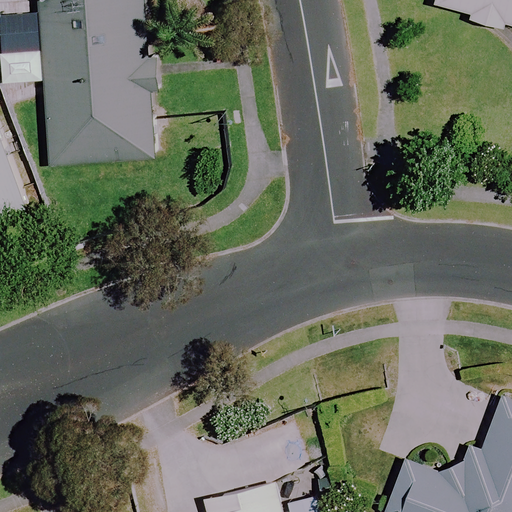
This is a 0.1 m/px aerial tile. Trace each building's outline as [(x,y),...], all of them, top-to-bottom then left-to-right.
[(161,157),(150,0),(43,0),(54,164),(161,157)] [(511,34),(511,0),(418,0),(416,6),(511,34)] [(0,222),(32,211),(0,122),(0,222)] [(511,511),(511,399),(509,399),(489,450),(472,444),(459,478),(412,460),(391,511),(511,511)] [(289,511),(283,480),(211,496),(214,511),(210,511),(289,511)]
